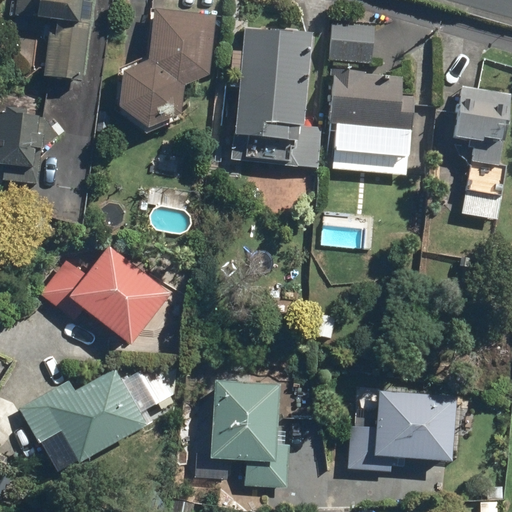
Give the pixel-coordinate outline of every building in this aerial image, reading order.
[(79,0),(15,0),(14,17),(47,20),(41,78),(79,82),(85,25),(77,25),(79,0)] [(213,16),(152,9),(146,62),(121,74),(117,110),(144,132),(179,117),(183,87),(206,78),(213,16)] [(377,23),(336,24),(337,50),(378,49),(377,23)] [(310,35),(241,28),(229,161),(316,169),(319,129),(301,128),(310,35)] [(399,79),(330,74),(326,125),(408,131),(411,98),(397,97),(399,79)] [(507,95),(459,87),(451,139),(478,144),(479,140),(500,143),(507,95)] [(38,118),(0,114),(0,165),(3,166),(1,184),(37,187),(40,151),(57,136),(38,118)] [(502,166),(466,159),(457,215),(492,221),(502,166)] [(80,309),(129,346),(168,295),(105,247),(83,275),(62,259),(35,294),(70,321),(80,309)] [(335,318),(306,310),(299,336),(329,344),(335,318)] [(107,357),(14,408),(35,446),(57,434),(75,465),(145,426),(107,357)] [(277,385),(211,381),(206,460),(243,462),(241,487),(283,489),(285,447),(273,446),(277,385)] [(371,428),(347,426),(344,469),(389,472),(390,459),(447,464),(453,398),(374,391),(371,428)]
